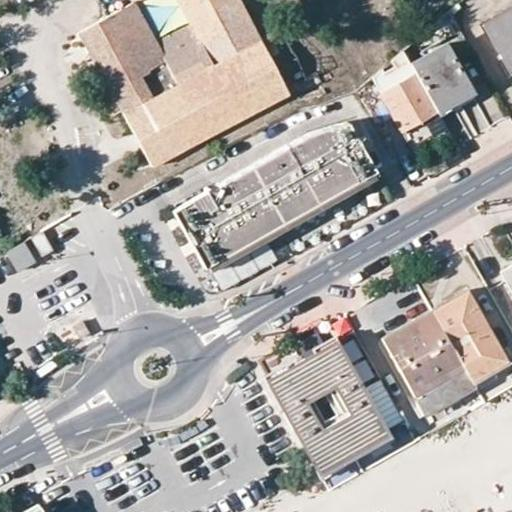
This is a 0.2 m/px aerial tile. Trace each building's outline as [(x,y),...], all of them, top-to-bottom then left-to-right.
[(176,0),(182,10),(191,26),(155,44),(132,4),(78,32),(115,97),(150,166),(236,120),(286,92),(242,9),(237,0),(176,0)] [(511,5),(481,24),(507,72),(511,68),(511,5)] [(466,92),(468,91),(443,47),(439,40),(423,50),(424,55),(410,63),(436,109),(456,98),(466,92)] [(371,78),(370,79),(392,116),(400,130),(413,122),(436,109),(410,63),(403,50),(402,52),(371,78)] [(172,210),(204,267),(207,265),(247,242),(272,228),(374,169),(346,122),(310,132),(172,210)] [(247,242),(207,265),(222,290),(272,262),(265,250),(280,242),(272,228),(247,242)] [(41,255),(52,249),(42,231),(32,237),(41,255)] [(37,261),(26,242),(9,252),(20,271),(37,261)] [(511,257),(497,265),(511,292),(511,257)] [(469,379),(503,360),(465,292),(453,299),(431,311),(451,347),(469,379)] [(402,328),(382,339),(411,393),(415,391),(424,404),(469,379),(451,347),(431,311),(402,328)] [(72,326),(75,330),(80,340),(90,334),(83,320),(72,326)] [(323,348),(266,379),(316,468),(336,457),(338,462),(368,445),(365,441),(402,419),(381,378),(362,388),(336,340),(323,348)] [(0,505),(0,511),(30,511),(38,508),(28,489),(0,505)]
